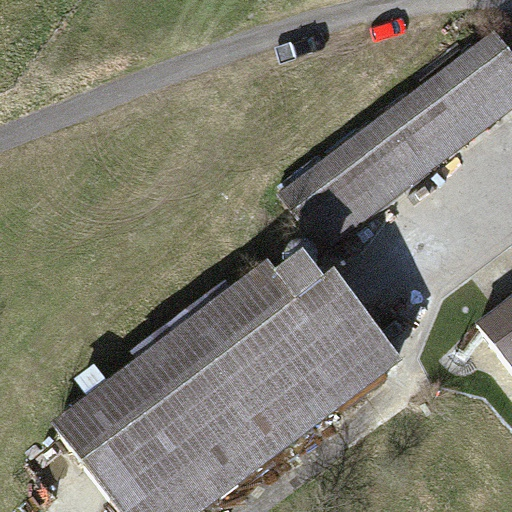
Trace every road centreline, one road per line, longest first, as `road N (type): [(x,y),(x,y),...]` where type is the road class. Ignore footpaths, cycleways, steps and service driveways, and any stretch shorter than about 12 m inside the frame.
road 1 (track): [(0,139),(262,41),(412,5),(511,5)]
road 2 (track): [(511,186),(376,301)]
